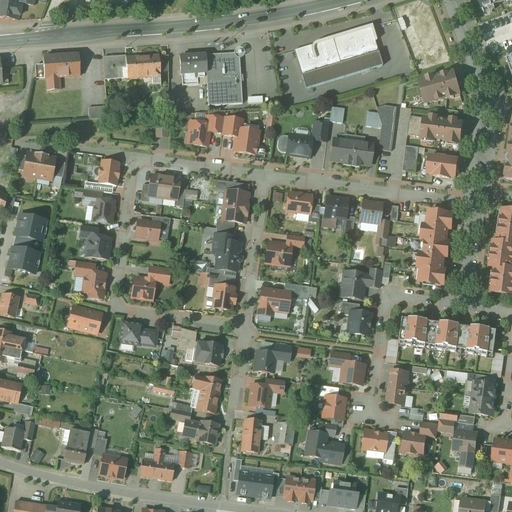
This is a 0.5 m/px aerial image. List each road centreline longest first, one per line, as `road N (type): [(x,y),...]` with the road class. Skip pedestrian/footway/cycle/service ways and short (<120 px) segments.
road 1 (residential): [(134,152),(117,302),(133,313),(243,333)]
road 2 (residential): [(0,467),(245,511)]
road 3 (residential): [(476,200),(267,171)]
road 4 (residential): [(461,303),(402,294),(389,300),(368,415)]
road 5 (secondary): [(225,20),(35,37)]
road 6 (residential): [(267,171),(243,333)]
road 7 (residential): [(267,171),(134,152)]
road 8 (residential): [(243,333),(226,458)]
